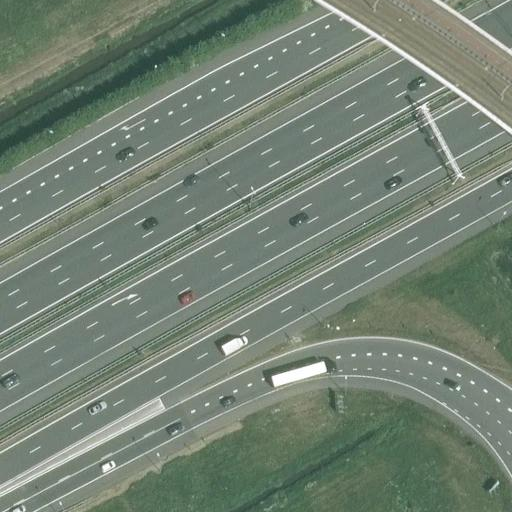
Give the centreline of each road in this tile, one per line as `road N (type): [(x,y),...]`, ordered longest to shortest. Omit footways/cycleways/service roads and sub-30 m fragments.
road 1 (motorway): [(0,472),(511,185)]
road 2 (motorway): [(511,26),(0,311)]
road 3 (motorway): [(0,387),(511,102)]
road 4 (motorway): [(0,495),(278,374),(336,359),(398,357),(511,407)]
road 5 (motorway): [(409,0),(0,227)]
